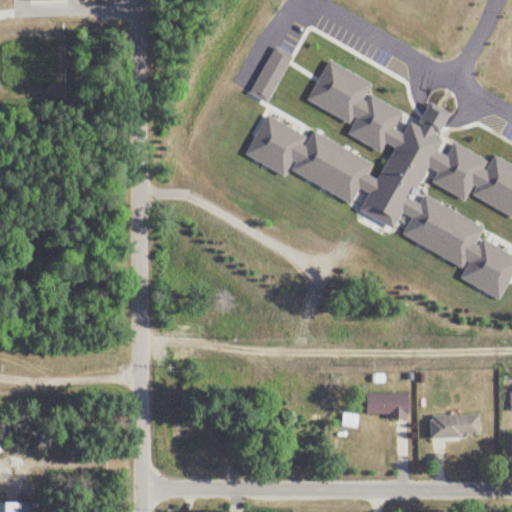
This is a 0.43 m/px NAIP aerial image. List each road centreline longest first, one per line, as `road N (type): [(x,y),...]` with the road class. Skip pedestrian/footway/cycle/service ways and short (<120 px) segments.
road 1 (residential): [(136,511),(131,0)]
road 2 (residential): [(136,491),(511,490)]
road 3 (track): [(0,376),(135,377)]
